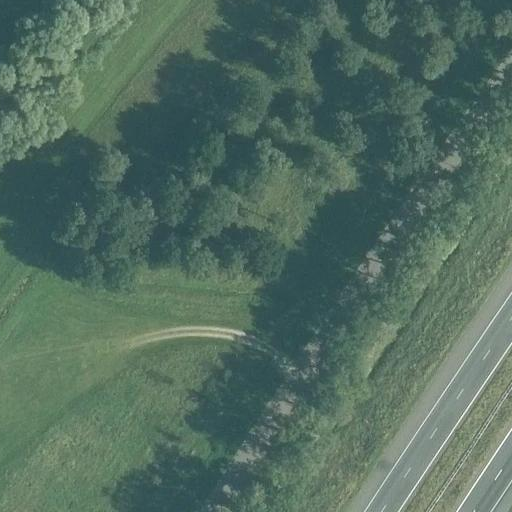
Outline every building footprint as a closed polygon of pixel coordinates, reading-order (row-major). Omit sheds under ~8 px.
[(241,0),(239,2),(266,28),(276,18),(272,15),(282,5),(276,0),(241,0)] [(378,31),(370,42),(379,48),(371,60),(401,81),(410,69),(405,66),(413,55),(378,31)] [(236,43),(228,55),(237,61),(229,72),(260,93),(268,81),(264,78),(271,67),(236,43)] [(169,84),(161,95),(190,118),(199,106),(195,103),(203,92),(169,66),(161,77),(169,84)] [(323,101),(319,114),(329,118),(324,131),(359,143),(364,130),(359,128),(364,115),(323,101)] [(161,152),(152,163),(181,186),(190,174),(186,171),(195,160),(161,134),(152,145),(161,152)] [(300,181),(290,190),(315,218),(326,208),(322,204),(332,195),(303,163),(293,173),(300,181)] [(89,171),(81,183),(91,189),(83,200),(115,220),(123,207),(118,205),(125,193),(89,171)] [(265,218),(258,230),(267,236),(260,247),(292,266),(299,254),(295,251),(302,240),(265,218)] [(24,269),(16,280),(44,303),(53,292),(49,289),(58,278),(25,251),(16,262),(24,269)] [(231,293),(222,304),(250,328),(260,317),(256,313),(264,303),(232,275),(223,286),(231,293)] [(98,310),(93,323),(103,327),(98,340),(132,354),(137,340),(132,338),(138,326),(98,310)] [(197,344),(184,350),(200,384),(213,378),(211,373),(223,367),(205,329),(192,334),(197,344)]
